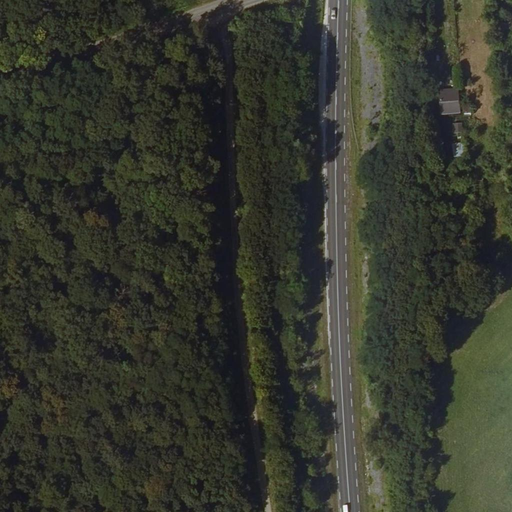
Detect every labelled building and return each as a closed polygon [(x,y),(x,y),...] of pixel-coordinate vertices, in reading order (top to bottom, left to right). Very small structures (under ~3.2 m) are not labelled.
[(441,24),(450,23),(449,13),(441,14),(441,24)] [(511,21),(501,22),(502,33),(511,32),(511,21)] [(459,88),(439,89),(439,113),(459,112),(459,88)] [(453,122),(453,132),(463,132),(463,122),(453,122)] [(464,142),(452,142),(453,156),(464,156),(464,142)] [(494,331),(507,340),(511,332),(511,324),(503,319),(494,331)] [(452,364),(447,378),(461,383),(466,369),(452,364)] [(439,419),(454,420),(455,407),(440,406),(439,419)] [(489,468),(504,470),(506,453),(491,451),(489,468)] [(457,473),(457,457),(442,457),(443,473),(457,473)]
